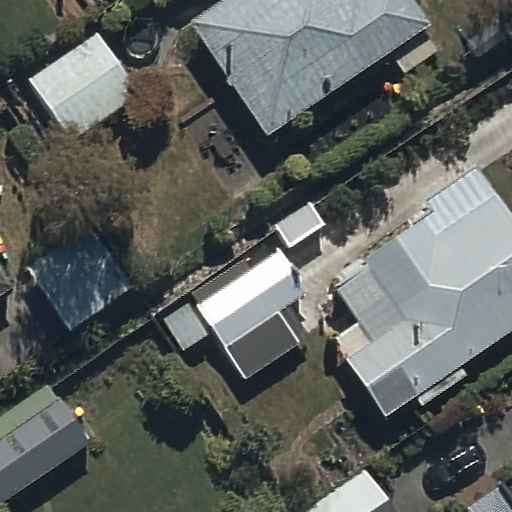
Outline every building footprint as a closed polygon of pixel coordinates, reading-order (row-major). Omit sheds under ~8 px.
[(234,0),(186,32),(262,148),(387,66),(398,83),(437,58),(399,0),(234,0)] [(88,39),(21,85),(66,150),(133,104),(88,39)] [(342,366),(338,368),(379,430),(411,408),(415,415),(463,382),(459,375),(511,339),(511,239),(470,177),(405,221),(414,235),(328,294),(353,331),(329,347),(342,366)] [(78,227),(17,269),(66,340),(127,298),(78,227)] [(307,346),(286,313),(305,301),(278,258),(246,279),(243,273),(157,328),(179,363),(211,342),(240,387),(307,346)] [(0,307),(12,300),(0,282),(0,307)] [(0,511),(86,452),(45,392),(0,423),(0,511)] [(309,511),(384,511),(362,478),(309,511)] [(511,511),(511,492),(502,500),(498,494),(471,511),(511,511)]
